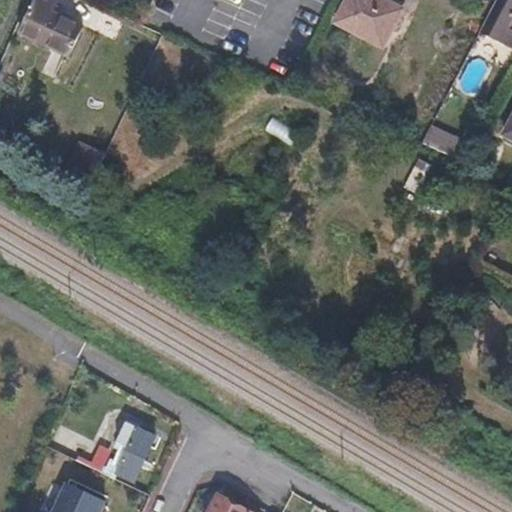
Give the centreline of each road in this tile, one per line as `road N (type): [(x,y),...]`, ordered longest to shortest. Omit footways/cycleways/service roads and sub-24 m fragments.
road 1 (residential): [(354,511),(203,424)]
road 2 (residential): [(203,424),(85,355)]
